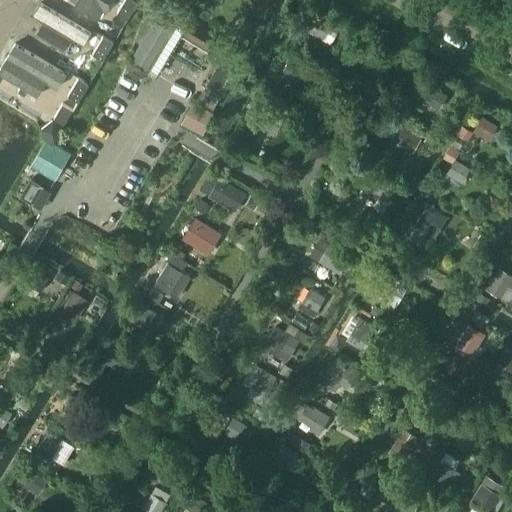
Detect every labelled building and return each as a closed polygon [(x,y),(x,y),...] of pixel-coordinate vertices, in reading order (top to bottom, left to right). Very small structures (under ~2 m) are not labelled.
[(80,0),(78,5),(102,20),(113,0),(80,0)] [(167,0),(165,0),(130,59),(147,70),(184,10),(167,0)] [(87,45),(95,34),(42,4),(35,16),(47,23),(42,34),(70,49),(76,40),(87,45)] [(330,43),(338,29),(315,16),(307,30),(330,43)] [(190,18),(179,36),(210,55),(221,37),(190,18)] [(103,35),(93,53),(103,59),(113,41),(103,35)] [(216,91),(243,47),(232,41),(205,85),(216,91)] [(49,83),(60,90),(72,73),(19,42),(0,71),(42,97),(49,83)] [(294,83),(303,68),(287,58),(278,73),(294,83)] [(78,76),(68,94),(78,100),(89,82),(78,76)] [(436,111),(446,95),(430,85),(420,101),(436,111)] [(274,133),(283,118),(259,103),(250,118),(274,133)] [(485,140),(495,125),(479,115),(470,130),(485,140)] [(421,138),(411,131),(413,128),(401,121),(391,141),(412,153),(421,138)] [(459,184),(469,168),(453,158),(443,174),(459,184)] [(384,200),(393,184),(370,171),(361,187),(384,200)] [(224,201),(234,185),(219,176),(209,192),(224,201)] [(20,197),(33,204),(43,186),(30,178),(20,197)] [(431,228),(441,213),(425,203),(415,219),(431,228)] [(199,242),(209,226),(194,217),(184,233),(199,242)] [(330,242),(319,261),(339,273),(350,254),(330,242)] [(188,250),(184,257),(193,262),(197,255),(188,250)] [(166,260),(153,281),(167,289),(179,268),(166,260)] [(33,267),(24,282),(39,292),(49,276),(33,267)] [(501,298),(511,279),(511,275),(499,268),(487,289),(501,298)] [(392,300),(400,286),(384,276),(375,290),(392,300)] [(151,285),(147,292),(157,298),(161,291),(151,285)] [(316,313),(326,296),(310,287),(300,303),(316,313)] [(72,290),(63,306),(78,315),(87,299),(72,290)] [(482,294),(478,301),(486,305),(489,299),(482,294)] [(148,328),(157,313),(141,304),(132,318),(148,328)] [(366,342),(376,326),(359,316),(349,332),(366,342)] [(474,355),(486,334),(469,324),(457,345),(474,355)] [(290,355),(299,340),(285,331),(275,346),(290,355)] [(511,370),(511,348),(506,345),(497,361),(511,370)] [(120,372),(130,356),(114,346),(104,363),(120,372)] [(340,385),(349,369),(333,359),(323,375),(340,385)] [(22,367),(9,387),(23,396),(36,375),(22,367)] [(264,398),(274,382),(259,373),(249,389),(264,398)] [(76,419),(86,403),(71,393),(61,409),(76,419)] [(329,417),(306,404),(296,420),(320,434),(329,417)] [(0,426),(3,428),(12,413),(0,405),(0,426)] [(258,406),(254,412),(262,418),(266,411),(258,406)] [(238,442),(248,425),(233,416),(223,432),(238,442)] [(54,455),(64,439),(48,429),(38,445),(54,455)] [(404,460),(414,444),(398,434),(388,450),(404,460)] [(288,470),(298,453),(281,443),(272,460),(288,470)] [(444,451),(430,475),(445,484),(459,460),(444,451)] [(47,478),(25,465),(16,480),(38,493),(47,478)] [(490,511),(494,511),(509,488),(488,474),(472,501),(490,511)] [(192,511),(208,511),(213,503),(192,491),(183,506),(192,511)] [(147,511),(160,511),(167,501),(152,492),(142,509),(147,511)] [(387,511),(412,511),(415,500),(390,494),(386,511),(387,511)] [(446,501),(443,506),(444,511),(446,511),(449,511),(454,506),(446,501)]
